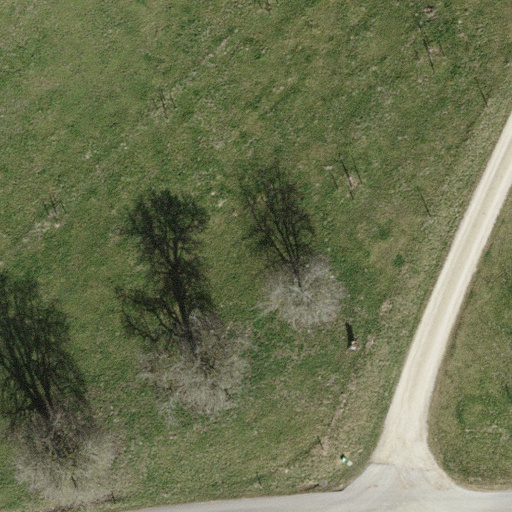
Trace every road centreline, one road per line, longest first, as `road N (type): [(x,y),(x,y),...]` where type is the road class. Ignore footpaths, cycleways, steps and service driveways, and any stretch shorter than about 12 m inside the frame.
road 1 (track): [(379,494),(511,150)]
road 2 (unclassified): [(242,511),(379,494),(432,511)]
